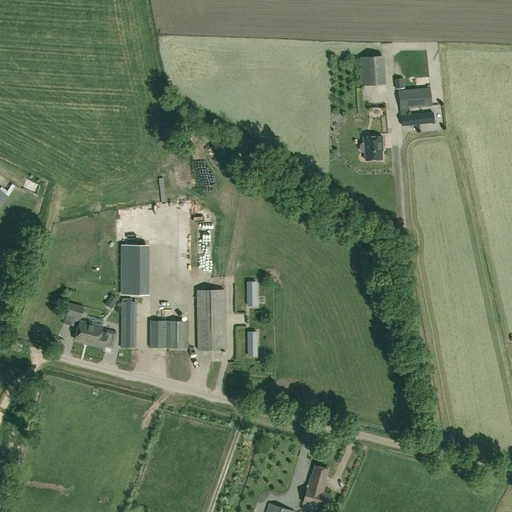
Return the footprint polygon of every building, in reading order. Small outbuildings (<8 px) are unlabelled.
[(362,86),(384,85),(383,56),(360,58),(362,86)] [(404,90),(404,88),(405,88),(404,78),(394,79),(395,89),(398,89),(399,91),(398,91),(402,126),(434,123),(433,113),(408,115),(407,107),(432,105),(430,88),(404,90)] [(381,159),(381,146),(382,146),(382,136),(363,137),(363,152),(364,152),(364,160),(381,159)] [(12,182),(7,191),(13,194),(17,185),(12,182)] [(0,207),(8,196),(0,189),(0,207)] [(239,206),(235,215),(249,222),(254,213),(239,206)] [(185,277),(194,277),(191,238),(193,238),(192,215),(187,216),(188,236),(183,236),(185,277)] [(201,246),(201,260),(215,259),(214,245),(201,246)] [(256,292),(256,282),(248,282),(248,306),(256,306),(256,292)] [(166,321),(166,287),(150,287),(150,348),(166,348),(166,321)] [(198,350),(213,350),(225,350),(224,290),(212,290),(197,290),(198,350)] [(114,293),(107,303),(113,307),(120,297),(114,293)] [(136,348),(136,302),(125,302),(125,304),(122,304),(122,348),(136,348)] [(81,318),(84,307),(68,303),(65,315),(81,318)] [(107,332),(101,331),(102,327),(80,321),(76,339),(88,343),(104,348),(105,345),(112,347),(116,332),(107,330),(107,332)] [(166,321),(166,348),(187,348),(187,321),(166,321)] [(257,356),(256,332),(248,332),(248,356),(257,356)] [(322,492),(328,469),(315,465),(308,489),(307,488),(303,503),(327,509),(331,495),(322,492)] [(294,511),(269,503),(266,511),(294,511)]
